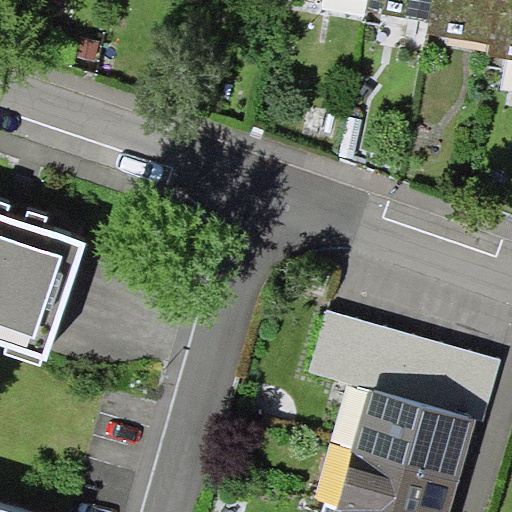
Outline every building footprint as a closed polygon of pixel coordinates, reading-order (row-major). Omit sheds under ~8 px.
[(511,0),(336,0),(511,51),(511,0)] [(95,249),(0,214),(0,327),(58,349),(95,249)] [(323,313),(313,363),(491,399),(501,349),(323,313)] [(463,511),(488,412),(368,383),(336,511),(463,511)] [(60,511),(0,500),(0,511),(60,511)]
